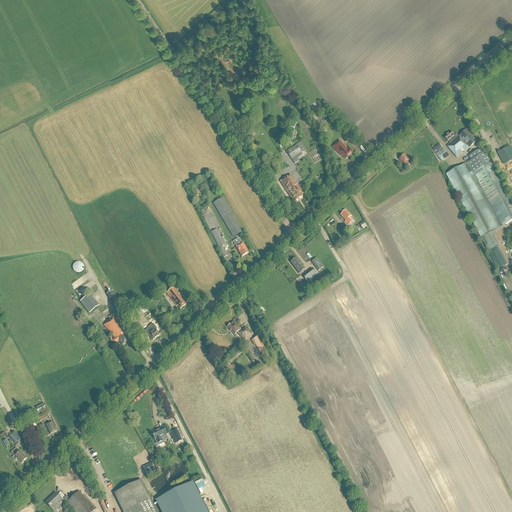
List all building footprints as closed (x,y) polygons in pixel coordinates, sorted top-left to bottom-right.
[(312,116),(318,129),(321,127),(315,115),(312,116)] [(451,133),(444,138),(448,142),(450,144),(447,146),(457,158),(475,143),(465,131),(458,137),(456,135),(454,137),(451,133)] [(345,160),(353,153),(349,149),(347,151),(345,149),(346,149),(339,141),(332,148),(341,157),(342,156),(345,160)] [(286,152),(294,164),(294,165),(299,162),(297,159),(303,156),(301,154),(305,151),(300,143),(286,152)] [(511,152),(510,148),(498,154),(504,166),(511,161),(511,152)] [(436,155),(442,162),(449,157),(444,149),(436,155)] [(483,149),(463,166),(464,167),(447,176),(481,239),(488,253),(499,247),(491,233),(511,221),(511,200),(490,162),(493,160),(483,149)] [(409,161),(404,156),(399,160),(404,166),(405,165),(407,168),(410,166),(407,163),(409,161)] [(294,181),(299,179),(295,171),(290,174),(294,181)] [(298,185),(297,185),(290,176),(280,183),(293,202),(294,201),(295,202),(303,197),(301,195),(303,194),(301,192),(304,190),(304,189),(302,185),(298,185)] [(242,234),(222,199),(213,204),(234,239),(242,234)] [(345,211),(340,216),(346,222),(346,221),(350,224),(352,222),(349,218),(351,217),(345,211)] [(224,238),(221,239),(216,230),(211,233),(219,249),(224,246),(224,245),(227,243),(224,238)] [(241,245),(238,240),(233,243),(242,258),(249,253),(243,244),(241,245)] [(296,259),(290,263),(300,275),(305,271),(296,259)] [(312,263),(318,272),(323,268),(317,259),(312,263)] [(73,267),(73,269),(73,271),(74,272),(76,273),(78,274),(80,274),(81,273),(83,272),(84,271),(84,269),(84,267),(83,265),(81,264),(80,263),(78,263),(76,264),(74,265),(73,267)] [(302,276),(307,283),(317,276),(312,269),(302,276)] [(75,291),(78,296),(87,290),(84,286),(75,291)] [(177,305),(180,310),(186,305),(181,299),(181,298),(174,288),(166,294),(176,306),(177,305)] [(113,292),(107,295),(116,310),(121,307),(113,292)] [(122,346),(129,341),(125,337),(129,334),(112,315),(108,318),(111,321),(104,327),(115,339),(111,342),(115,346),(119,342),(122,346)] [(92,330),(98,325),(92,318),(86,323),(92,330)] [(139,323),(134,325),(142,340),(146,337),(139,323)] [(241,331),(234,323),(231,326),(231,325),(228,328),(235,336),(237,333),(244,341),(251,335),(244,328),(241,331)] [(147,329),(148,330),(145,332),(148,336),(149,336),(153,341),(160,336),(156,331),(157,330),(153,325),(147,329)] [(270,355),(259,337),(252,341),(260,354),(261,354),(264,359),(270,355)] [(37,418),(40,422),(47,419),(45,414),(37,418)] [(51,435),(57,432),(52,422),(46,425),(51,435)] [(161,438),(167,435),(163,428),(151,434),(155,441),(156,441),(158,444),(162,442),(161,438)] [(176,430),(172,432),(169,434),(175,445),(182,441),(176,430)] [(22,440),(15,432),(10,437),(17,445),(22,440)] [(165,446),(162,442),(158,444),(157,444),(153,446),(155,451),(165,446)] [(17,448),(11,454),(14,457),(12,458),(16,461),(17,460),(21,465),(27,459),(17,448)] [(147,476),(156,472),(151,464),(143,468),(147,476)] [(206,511),(192,483),(155,501),(160,511),(156,511),(142,481),(114,495),(122,511),(206,511)] [(65,498),(62,501),(64,503),(66,505),(72,511),(93,511),(96,510),(80,492),(70,501),(67,497),(65,498)] [(54,511),(64,503),(62,501),(65,498),(60,493),(58,496),(56,493),(45,503),(53,511),(54,511)]
